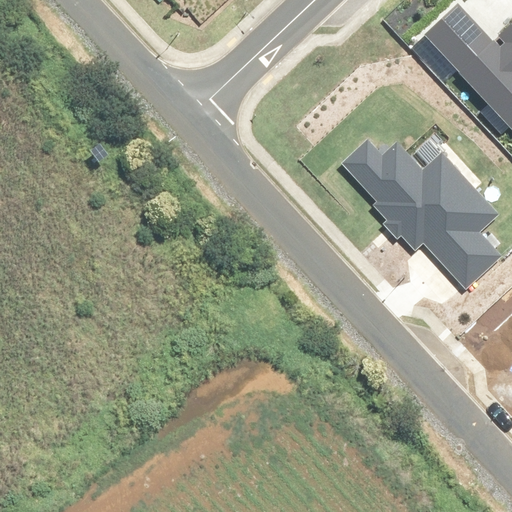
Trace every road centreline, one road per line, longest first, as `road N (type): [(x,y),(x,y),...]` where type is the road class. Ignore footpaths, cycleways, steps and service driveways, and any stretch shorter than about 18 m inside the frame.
road 1 (tertiary): [(186,123),(511,477)]
road 2 (residential): [(316,0),(186,123)]
road 3 (tertiary): [(69,0),(186,123)]
